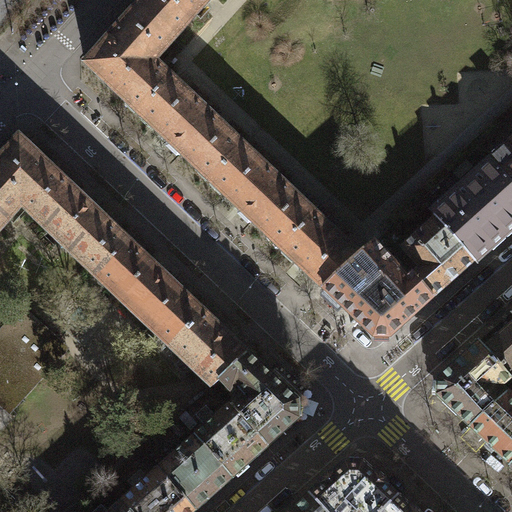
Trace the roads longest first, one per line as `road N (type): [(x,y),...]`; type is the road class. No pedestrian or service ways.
road 1 (residential): [(366,404),(21,82)]
road 2 (residential): [(511,275),(366,404)]
road 3 (residential): [(366,404),(244,511)]
road 4 (residential): [(483,511),(366,404)]
